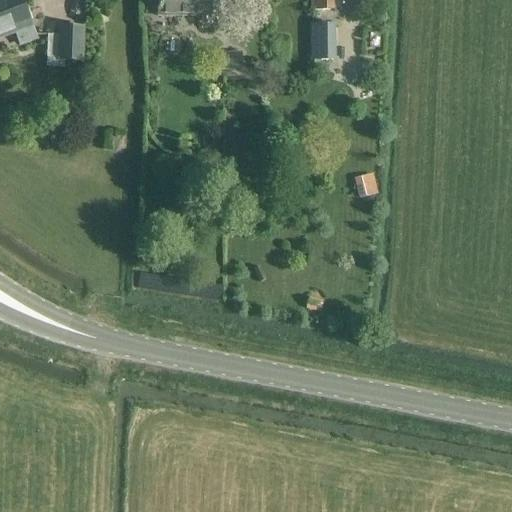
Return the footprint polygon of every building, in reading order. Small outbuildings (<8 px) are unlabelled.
[(0,0),(0,36),(15,30),(21,45),(37,39),(22,0),(0,0)] [(157,0),(157,16),(217,16),(217,0),(157,0)] [(311,0),(311,12),(334,11),(334,0),(311,0)] [(312,23),(312,61),(335,61),(335,23),(312,23)] [(46,68),(64,68),(65,63),(83,63),(84,27),(59,26),(59,36),(47,35),(46,68)] [(241,53),(218,53),(218,71),(241,72),(241,53)] [(358,197),(377,195),(374,174),(355,177),(358,197)]
